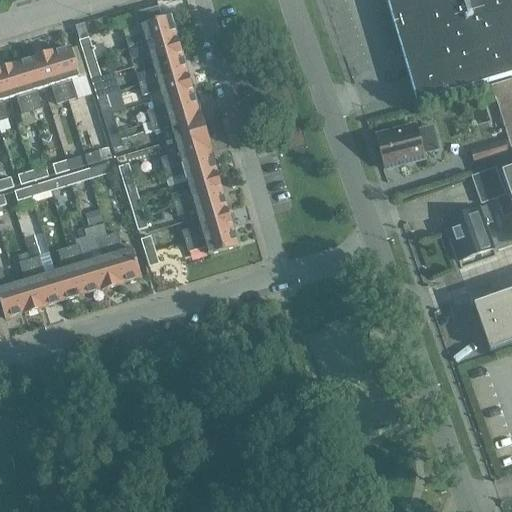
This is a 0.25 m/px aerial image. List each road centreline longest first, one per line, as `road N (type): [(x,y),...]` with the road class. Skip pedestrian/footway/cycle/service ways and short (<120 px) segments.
road 1 (residential): [(0,363),(281,277)]
road 2 (residential): [(281,277),(202,0)]
road 3 (unclassified): [(470,511),(379,253)]
road 4 (unclassified): [(379,253),(290,0)]
